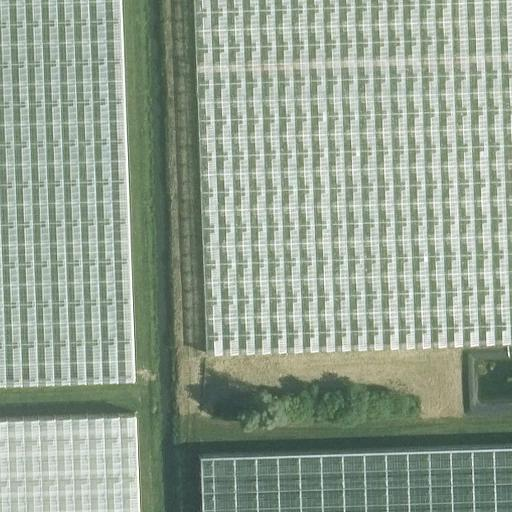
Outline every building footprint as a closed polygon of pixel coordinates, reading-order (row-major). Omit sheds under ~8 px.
[(0,0),(0,382),(130,378),(118,0),(0,0)] [(511,0),(192,0),(205,351),(511,340),(511,0)] [(148,196),(148,181),(126,181),(126,196),(148,196)] [(0,511),(138,511),(135,413),(0,417),(0,511)] [(511,511),(511,444),(200,454),(201,511),(511,511)]
